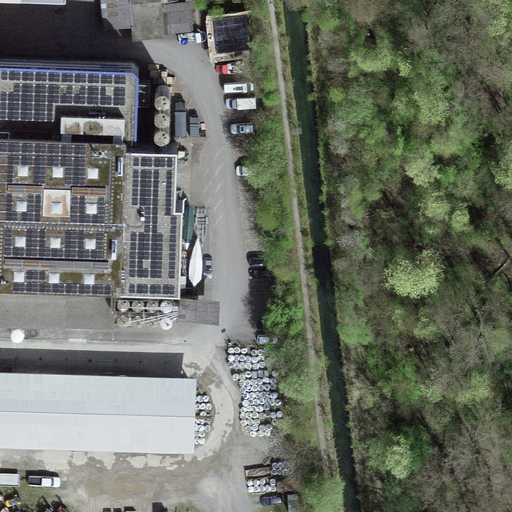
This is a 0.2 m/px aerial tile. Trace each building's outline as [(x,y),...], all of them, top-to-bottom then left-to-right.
[(100,0),(104,25),(136,21),(137,34),(166,31),(161,0),(100,0)] [(246,15),(214,18),(217,49),(249,46),(246,15)] [(0,320),(116,324),(117,280),(174,282),(178,143),(133,142),(136,61),(0,57),(0,320)] [(202,280),(204,212),(182,212),(180,280),(202,280)] [(195,296),(179,295),(178,315),(189,316),(194,316),(195,296)] [(196,376),(0,369),(0,443),(195,451),(196,376)]
